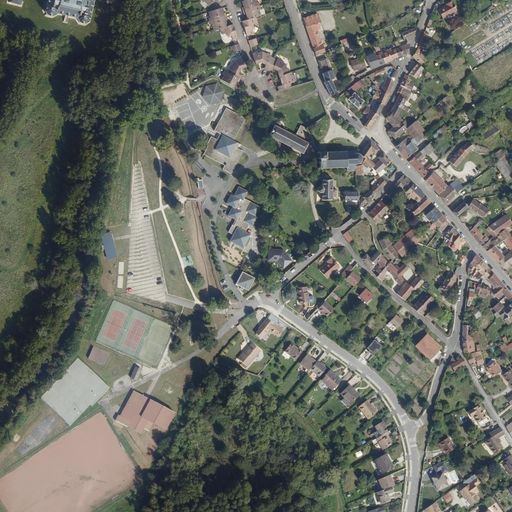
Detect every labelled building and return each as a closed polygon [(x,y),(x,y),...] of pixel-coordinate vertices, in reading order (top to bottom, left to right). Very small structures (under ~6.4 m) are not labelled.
[(88,21),(91,0),(46,0),(44,13),(47,17),(52,18),(55,15),(77,20),(79,24),(84,25),(88,21)] [(242,12),(260,6),(259,1),(256,1),(255,0),(246,0),(241,2),(243,6),(241,8),(242,12)] [(447,6),(438,11),(442,20),(458,11),(453,3),(447,6)] [(255,18),(260,16),(259,10),(261,9),(260,6),(242,12),(243,14),(246,14),(247,20),(255,18)] [(206,19),(207,22),(224,17),(223,14),(222,14),(220,9),(207,13),(207,18),(206,19)] [(314,14),(299,19),(312,55),(322,51),(320,44),(319,45),(311,24),(317,22),(314,14)] [(210,25),(212,31),(222,28),(225,27),(224,21),(225,20),(224,17),(207,22),(208,25),(210,25)] [(243,22),(247,35),(251,33),(251,30),(254,29),(253,25),(257,24),(255,18),(247,20),(243,22)] [(233,39),(237,38),(233,24),(225,27),(222,28),(223,34),(226,33),(228,36),(232,35),(233,39)] [(411,38),(414,30),(410,29),(399,34),(401,40),(409,37),(411,38)] [(336,40),(338,45),(347,42),(345,36),(336,40)] [(258,45),(256,39),(248,41),(250,47),(258,45)] [(422,45),(418,43),(415,52),(410,58),(416,63),(419,65),(426,58),(424,55),(422,57),(419,55),(422,45)] [(239,44),(231,46),(233,53),(241,51),(239,44)] [(395,49),(394,48),(388,50),(389,51),(392,50),(396,59),(403,56),(408,44),(395,49)] [(389,51),(375,56),(370,58),(371,60),(372,59),(373,61),(379,59),(381,64),(396,59),(392,50),(389,51)] [(267,70),(273,58),(270,57),(270,55),(267,53),(266,54),(261,53),(258,54),(257,52),(252,54),(255,64),(259,62),(265,65),(264,68),(267,70)] [(375,56),(374,54),(364,58),(365,63),(364,63),(367,71),(381,64),(379,59),(373,61),(372,59),(371,60),(370,58),(375,56)] [(229,73),(239,78),(241,75),(239,73),(241,69),(245,68),(242,57),(239,58),(239,59),(235,61),(232,65),(231,64),(229,68),(230,70),(229,73)] [(279,75),(290,72),(289,68),(287,68),(286,64),(282,62),(281,59),(278,58),(276,60),(273,58),(267,70),(270,72),(273,69),(275,69),(278,72),(279,75)] [(323,58),(314,61),(319,74),(328,71),(323,58)] [(365,68),(362,59),(347,64),(350,73),(365,68)] [(421,70),(415,65),(408,75),(415,79),(421,70)] [(221,80),(233,86),(236,81),(238,81),(239,78),(229,73),(223,70),(222,73),(223,74),(221,80)] [(328,71),(319,74),(322,83),(322,84),(328,96),(335,92),(329,81),(332,79),(329,70),(328,71)] [(279,90),(291,87),(290,82),(296,80),(295,75),(293,76),(292,72),(290,72),(279,75),(281,83),(277,86),(279,90)] [(406,77),(403,75),(398,87),(405,90),(407,86),(412,88),(413,86),(408,83),(409,82),(405,80),(406,77)] [(383,80),(379,91),(379,92),(387,95),(391,83),(383,80)] [(224,92),(217,84),(207,87),(204,96),(210,104),(220,102),(224,92)] [(368,95),(367,96),(373,102),(382,106),(387,95),(379,92),(379,91),(376,90),(374,87),(372,89),(374,92),(373,93),(372,93),(370,96),(368,95)] [(402,90),(398,88),(395,94),(397,96),(392,106),(400,110),(406,98),(400,95),(402,90)] [(415,101),(418,96),(411,92),(408,97),(415,101)] [(361,103),(351,93),(345,100),(355,109),(361,103)] [(436,108),(447,100),(444,97),(434,104),(436,108)] [(369,109),(377,117),(382,106),(373,102),(369,109)] [(360,113),(364,117),(369,109),(365,106),(360,113)] [(400,110),(392,106),(389,111),(386,115),(385,117),(383,120),(387,124),(383,128),(386,132),(398,123),(395,119),(400,110)] [(366,120),(363,125),(362,127),(367,131),(377,117),(369,109),(364,117),(363,118),(366,120)] [(233,144),(244,122),(225,112),(214,135),(221,139),(218,144),(210,140),(206,150),(207,151),(203,159),(224,170),(223,173),(232,178),(242,155),(237,153),(239,149),(233,144)] [(405,130),(414,122),(413,121),(408,126),(404,122),(401,125),(405,130)] [(409,142),(422,131),(414,122),(405,130),(403,131),(408,136),(406,138),(409,142)] [(401,125),(398,123),(386,132),(393,140),(403,131),(405,130),(401,125)] [(432,135),(434,138),(446,127),(444,124),(432,135)] [(499,130),(494,124),(480,133),(484,140),(487,138),(489,141),(494,137),(492,135),(499,130)] [(306,131),(299,128),(293,138),(273,127),(268,137),(301,155),(307,145),(311,142),(306,131)] [(403,140),(394,148),(398,153),(404,148),(402,145),(405,142),(403,140)] [(360,158),(363,161),(365,159),(370,153),(373,155),(376,151),(369,143),(360,154),(360,158)] [(404,148),(398,153),(405,160),(410,155),(408,151),(410,150),(413,152),(415,150),(410,143),(407,145),(404,148)] [(456,153),(463,159),(469,152),(473,152),(474,148),(468,143),(460,148),(456,153)] [(428,144),(407,163),(421,179),(432,167),(429,164),(423,169),(417,162),(427,153),(429,155),(432,152),(428,148),(430,146),(428,144)] [(495,156),(498,161),(505,156),(501,151),(495,156)] [(456,153),(448,163),(454,168),(463,159),(456,153)] [(354,154),(317,154),(317,172),(345,171),(346,176),(355,175),(354,167),(360,167),(360,158),(354,158),(354,154)] [(384,168),(388,163),(379,154),(375,159),(377,162),(384,168)] [(495,163),(501,175),(508,170),(511,176),(511,175),(511,165),(505,156),(498,161),(495,163)] [(362,164),(370,171),(373,167),(365,159),(363,161),(362,164)] [(372,173),(385,185),(387,182),(382,177),(384,174),(381,172),(384,168),(377,162),(373,167),(370,171),(372,173)] [(501,175),(505,181),(511,176),(508,170),(501,175)] [(370,190),(378,197),(386,187),(385,185),(372,173),(373,177),(378,181),(370,190)] [(431,173),(423,181),(437,195),(445,187),(431,173)] [(403,176),(397,182),(403,188),(409,182),(403,176)] [(403,188),(397,182),(385,195),(390,199),(400,188),(401,190),(403,188)] [(422,195),(409,182),(403,188),(406,190),(405,192),(410,197),(412,196),(416,201),(422,195)] [(332,183),(321,183),(321,190),(318,192),(317,195),(318,197),(322,199),(321,204),(332,204),(332,201),(335,200),(335,193),(331,193),(332,183)] [(454,188),(452,190),(455,193),(462,189),(459,184),(457,186),(454,183),(452,185),(454,188)] [(236,194),(231,192),(227,203),(232,205),(228,214),(236,218),(233,225),(230,224),(226,232),(231,235),(229,241),(244,247),(250,234),(246,232),(249,222),(254,224),(258,215),(256,214),(260,205),(245,197),(248,189),(240,185),(236,194)] [(449,186),(438,196),(437,197),(444,205),(455,193),(452,190),(449,186)] [(366,204),(370,205),(378,197),(370,190),(359,204),(360,211),(366,204)] [(346,203),(358,203),(357,195),(345,195),(346,203)] [(428,202),(422,195),(416,201),(409,211),(413,214),(418,212),(428,202)] [(473,200),(468,207),(467,208),(482,218),(487,210),(473,200)] [(387,209),(380,201),(367,214),(375,222),(387,209)] [(453,213),(452,214),(456,218),(467,208),(468,207),(464,203),(454,211),(453,210),(452,211),(453,213)] [(440,215),(433,207),(425,215),(433,223),(440,215)] [(440,215),(433,223),(437,228),(444,220),(440,215)] [(511,224),(506,217),(489,229),(491,231),(496,237),(500,234),(507,229),(511,224)] [(444,220),(437,228),(441,230),(447,223),(444,220)] [(474,226),(470,231),(473,236),(478,243),(484,238),(483,237),(474,226)] [(426,227),(417,237),(419,239),(428,229),(426,227)] [(428,229),(419,239),(420,239),(426,244),(436,233),(429,228),(428,229)] [(458,235),(451,228),(442,237),(447,241),(450,244),(458,235)] [(411,230),(393,247),(401,257),(420,239),(419,239),(417,237),(411,230)] [(489,243),(483,247),(487,252),(494,247),(500,243),(510,236),(511,235),(508,230),(501,235),(502,238),(499,240),(498,239),(491,244),(489,243)] [(353,240),(347,232),(343,235),(350,243),(353,240)] [(464,241),(458,235),(450,244),(447,241),(445,245),(454,249),(455,247),(457,249),(464,241)] [(484,238),(478,243),(482,248),(483,247),(489,243),(490,242),(485,236),(483,237),(484,238)] [(511,238),(510,236),(500,243),(502,246),(505,244),(510,251),(511,249),(511,238)] [(385,239),(379,244),(384,251),(389,246),(390,245),(385,239)] [(389,246),(384,251),(392,260),(397,255),(389,246)] [(494,247),(487,252),(497,263),(509,254),(507,250),(501,254),(494,247)] [(283,250),(270,249),(269,260),(277,260),(282,268),(292,262),(283,250)] [(511,251),(509,254),(497,263),(503,270),(511,262),(511,251)] [(382,256),(378,253),(371,260),(366,254),(362,259),(370,270),(377,263),(381,258),(382,256)] [(477,269),(481,262),(475,256),(471,264),(468,273),(469,275),(470,275),(471,271),(474,266),(477,269)] [(325,263),(326,264),(321,269),(320,268),(318,270),(325,279),(338,267),(329,258),(325,263)] [(388,264),(381,258),(377,263),(379,264),(377,266),(378,267),(382,270),(388,264)] [(485,275),(488,271),(481,262),(477,269),(481,272),(477,278),(480,279),(483,280),(486,276),(485,275)] [(395,268),(389,263),(388,264),(382,270),(379,273),(382,275),(387,270),(394,277),(399,285),(404,280),(403,278),(404,276),(403,274),(408,269),(405,264),(400,268),(398,266),(395,268)] [(344,276),(352,268),(349,265),(342,274),(344,276)] [(497,287),(500,284),(488,271),(485,275),(486,276),(497,287)] [(352,287),(359,279),(351,272),(344,279),(352,287)] [(385,277),(382,275),(379,273),(375,276),(381,281),(385,277)] [(443,283),(450,273),(436,279),(443,283)] [(454,283),(457,276),(450,273),(443,283),(441,286),(440,286),(437,289),(444,295),(454,283)] [(249,294),(254,281),(242,276),(236,288),(249,294)] [(424,282),(418,276),(409,285),(413,289),(416,291),(419,287),(424,282)] [(413,289),(409,285),(406,282),(396,295),(404,301),(413,289)] [(483,292),(485,286),(478,284),(476,294),(482,295),(483,292)] [(509,301),(511,298),(511,297),(500,284),(497,287),(492,292),(497,298),(502,294),(509,301)] [(490,294),(491,291),(492,288),(485,286),(483,292),(490,294)] [(305,288),(296,289),(297,295),(298,295),(299,304),(308,303),(307,293),(306,293),(305,288)] [(369,298),(372,295),(364,289),(358,296),(367,303),(371,299),(369,298)] [(423,313),(434,300),(426,293),(412,308),(421,315),(423,313)] [(322,302),(316,309),(317,311),(324,303),(322,302)] [(497,312),(503,307),(499,302),(497,303),(492,308),(496,313),(497,312)] [(321,313),(325,317),(332,310),(324,303),(317,311),(320,314),(321,313)] [(509,318),(511,315),(511,313),(507,307),(503,310),(504,312),(501,315),(507,324),(511,322),(509,318)] [(473,308),(470,311),(477,317),(480,314),(473,308)] [(276,319),(269,314),(257,328),(258,329),(254,334),(260,338),(268,329),(270,331),(270,330),(274,333),(274,334),(277,336),(281,331),(272,324),(276,319)] [(397,314),(390,322),(397,329),(404,321),(397,314)] [(424,318),(430,324),(435,319),(428,314),(424,318)] [(470,325),(463,325),(462,341),(469,340),(473,340),(472,336),(470,336),(470,325)] [(427,333),(415,346),(433,363),(442,353),(439,351),(442,347),(427,333)] [(375,340),(367,348),(370,351),(369,352),(373,355),(382,346),(375,340)] [(469,340),(462,341),(465,352),(471,351),(469,340)] [(237,358),(241,362),(242,363),(241,365),(244,367),(246,366),(259,350),(250,343),(247,346),(248,347),(244,353),(242,352),(237,358)] [(481,355),(480,344),(476,345),(476,351),(466,356),(467,361),(481,355)] [(295,350),(289,345),(283,353),(294,361),(301,352),(297,348),(295,350)] [(305,356),(298,365),(308,372),(309,371),(315,363),(305,356)] [(465,367),(460,359),(459,360),(460,361),(455,364),(450,367),(454,373),(464,368),(465,367)] [(495,361),(486,368),(493,378),(498,374),(502,372),(495,361)] [(324,369),(315,363),(309,371),(312,373),(309,377),(314,381),(317,377),(317,378),(324,369)] [(135,367),(131,377),(137,380),(141,369),(135,367)] [(505,370),(502,372),(498,374),(507,386),(508,386),(511,390),(511,389),(511,379),(511,378),(511,377),(511,376),(508,372),(506,373),(505,370)] [(340,381),(328,371),(320,380),(331,391),(340,381)] [(348,387),(339,395),(349,405),(358,396),(348,387)] [(146,397),(134,390),(120,416),(118,415),(115,421),(141,434),(144,429),(149,432),(153,425),(166,431),(176,413),(146,397)] [(365,401),(358,408),(368,419),(376,413),(365,401)] [(483,415),(479,407),(469,413),(472,419),(475,417),(479,425),(487,420),(484,414),(483,415)] [(310,417),(316,411),(314,409),(308,415),(310,417)] [(382,435),(387,432),(384,427),(385,426),(382,422),(374,427),(380,436),(382,435)] [(498,440),(505,436),(501,429),(489,436),(492,440),(485,444),(488,449),(489,448),(494,455),(503,449),(500,444),(501,444),(498,440)] [(380,436),(375,439),(381,449),(390,444),(385,437),(384,437),(382,435),(380,436)] [(449,441),(441,446),(444,452),(447,456),(455,452),(449,441)] [(386,455),(375,462),(382,474),(393,468),(386,455)] [(511,463),(511,464),(508,460),(501,464),(504,468),(501,470),(507,478),(511,474),(511,463)] [(447,470),(445,463),(434,468),(438,477),(432,480),(438,492),(447,487),(443,477),(448,475),(446,470),(447,470)] [(389,476),(377,481),(382,491),(392,487),(395,486),(393,482),(392,482),(389,476)] [(475,476),(463,485),(466,489),(459,494),(465,502),(466,501),(470,507),(479,501),(476,496),(479,494),(475,488),(481,484),(475,476)] [(378,493),(379,497),(381,505),(390,502),(389,498),(393,496),(392,494),(388,495),(388,494),(394,492),(392,487),(382,491),(378,493)] [(451,497),(449,494),(443,498),(447,504),(451,502),(449,499),(451,497)]
